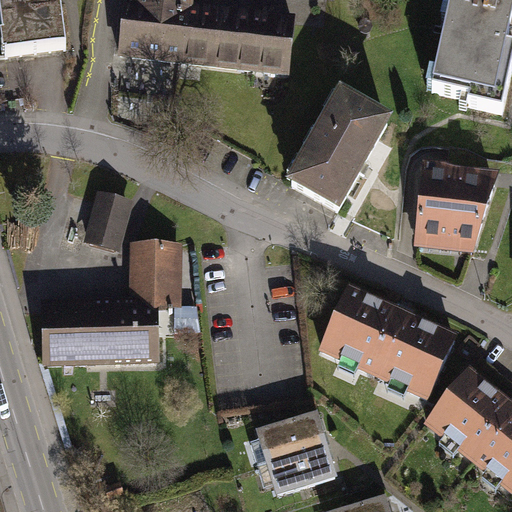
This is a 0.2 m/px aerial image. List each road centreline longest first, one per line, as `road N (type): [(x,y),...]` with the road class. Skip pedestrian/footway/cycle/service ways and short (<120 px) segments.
road 1 (residential): [(0,142),(90,144),(144,164),(248,223),(375,268),(511,335)]
road 2 (secondary): [(0,359),(45,511)]
